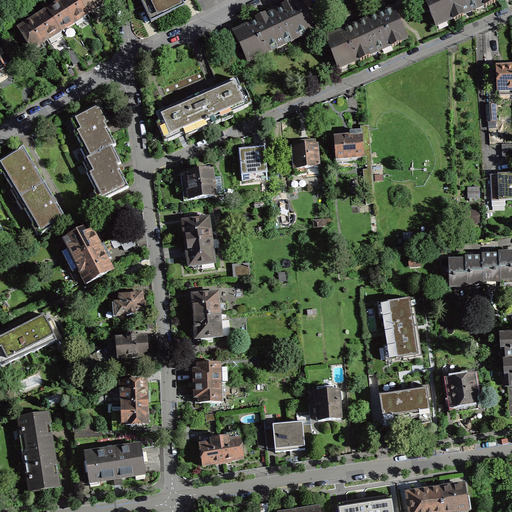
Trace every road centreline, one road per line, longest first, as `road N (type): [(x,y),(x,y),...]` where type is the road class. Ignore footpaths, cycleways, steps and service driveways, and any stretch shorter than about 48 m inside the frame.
road 1 (residential): [(511,11),(143,168)]
road 2 (residential): [(171,502),(511,448)]
road 3 (residential): [(171,502),(143,168)]
road 4 (residential): [(128,59),(0,135)]
road 5 (residential): [(250,0),(128,59)]
